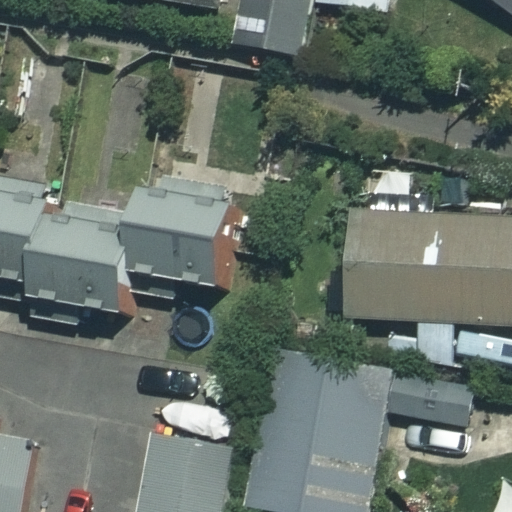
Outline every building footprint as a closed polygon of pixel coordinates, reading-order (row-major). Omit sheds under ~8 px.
[(117,0),(232,20),(235,0),(117,0)] [(321,10),(322,0),(248,0),(240,55),(313,65),(321,10)] [(322,0),(321,10),(397,21),(399,0),(322,0)] [(511,0),(489,0),(511,19),(511,0)] [(228,219),(231,197),(163,188),(150,291),(242,303),(253,222),(228,219)] [(141,236),(0,211),(0,295),(51,304),(50,314),(125,327),(141,236)] [(342,328),(428,333),(426,364),(481,367),(482,336),(511,337),(511,218),(368,211),(364,284),(344,283),(342,328)] [(382,511),(401,382),(291,366),(270,511),(382,511)] [(460,396),(412,392),(408,436),(455,441),(460,396)] [(36,511),(50,434),(0,424),(0,511),(36,511)] [(235,511),(245,457),(165,443),(152,511),(235,511)]
